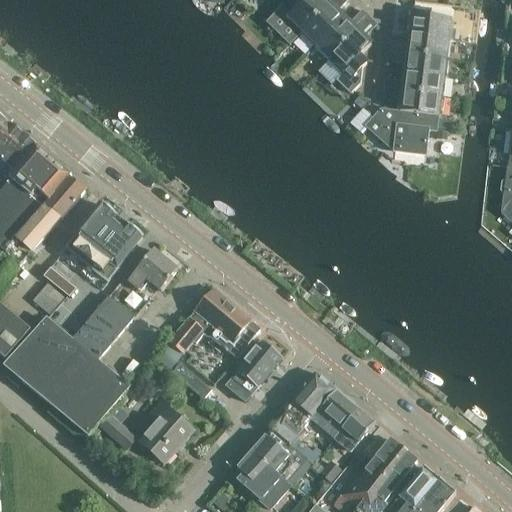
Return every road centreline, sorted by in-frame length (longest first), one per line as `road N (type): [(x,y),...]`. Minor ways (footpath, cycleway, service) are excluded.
road 1 (tertiary): [(318,342),(0,87)]
road 2 (tertiary): [(511,503),(318,342)]
road 3 (residential): [(176,511),(318,342)]
